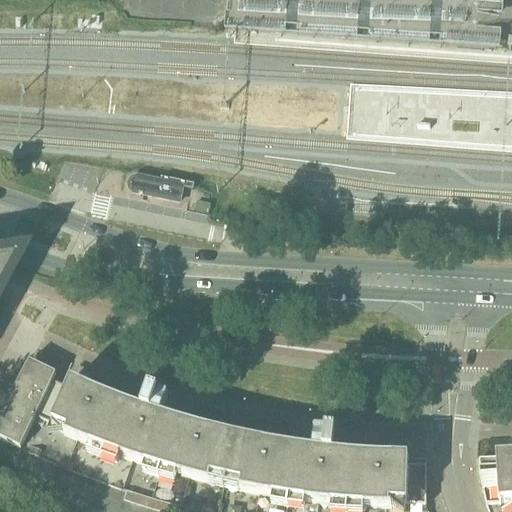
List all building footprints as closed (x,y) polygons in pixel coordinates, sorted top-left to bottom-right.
[(132,196),(136,197),(135,199),(140,200),(141,198),(173,204),(176,190),(186,192),(187,191),(186,191),(187,186),(156,180),(155,184),(135,180),(130,179),(125,181),(122,186),(123,191),(127,195),(132,196)] [(207,217),(209,207),(210,206),(209,206),(196,204),(194,214),(207,217)] [(0,418),(0,441),(20,451),(35,420),(60,431),(67,434),(65,437),(65,438),(77,444),(89,448),(104,454),(105,454),(120,460),(119,460),(132,464),(144,468),(159,473),(161,474),(176,478),(189,482),(208,487),(210,480),(224,483),(225,483),(234,440),(202,432),(175,424),(160,419),(166,402),(167,399),(148,392),(147,397),(146,399),(138,397),(133,399),(132,399),(136,409),(141,413),(122,406),(97,396),(85,391),(92,375),(77,368),(70,385),(67,392),(51,385),(55,377),(33,367),(35,364),(31,362),(28,360),(11,380),(8,385),(16,389),(0,418)] [(425,509),(425,468),(425,462),(407,461),(408,444),(392,443),(391,461),(379,460),(356,459),(351,458),(331,456),(332,456),(337,455),(345,448),(344,447),(341,443),(333,442),(333,439),(334,435),(314,433),(314,436),(312,454),(296,452),(268,447),(235,440),(234,440),(225,483),(226,483),(240,487),(239,494),(259,498),(271,500),(287,502),(289,502),(304,505),(317,507),(330,508),(346,509),(347,509),(363,511),(376,511),(379,511),(388,511),(389,511),(389,507),(397,507),(397,508),(425,509)] [(28,448),(26,454),(37,459),(40,453),(28,448)] [(511,459),(495,461),(477,461),(478,477),(485,508),(498,507),(511,505),(511,459)] [(126,494),(123,502),(150,511),(154,511),(176,511),(177,509),(151,502),(126,494)]
